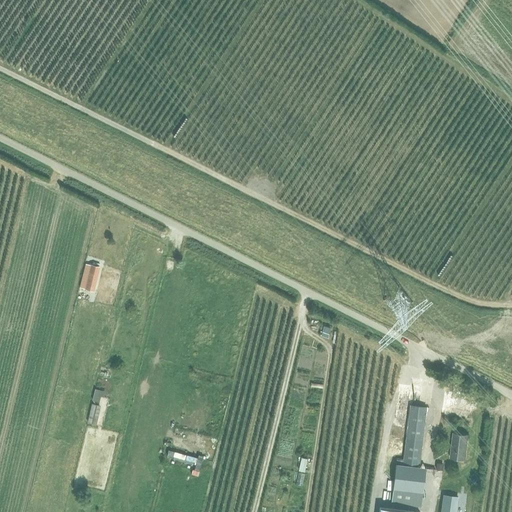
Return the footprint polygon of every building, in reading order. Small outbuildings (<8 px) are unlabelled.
[(86,289),(93,291),(99,267),(91,265),(86,289)] [(324,326),(322,336),(328,337),(330,327),(324,326)] [(95,389),(92,400),(99,402),(102,393),(105,394),(105,391),(95,389)] [(92,403),(87,422),(91,423),(91,425),(93,425),(93,424),(96,424),(101,405),(92,403)] [(411,405),(403,465),(396,464),(391,503),(420,507),(425,468),(417,467),(417,463),(419,463),(426,407),(411,405)] [(466,460),(469,435),(454,433),(450,458),(466,460)] [(169,449),(167,455),(173,457),(174,455),(196,462),(194,469),(199,470),(204,455),(199,454),(198,457),(169,449)] [(302,457),(299,469),(301,470),(304,471),(307,458),(305,458),(302,457)] [(455,511),(458,497),(443,495),(440,511),(455,511)]
